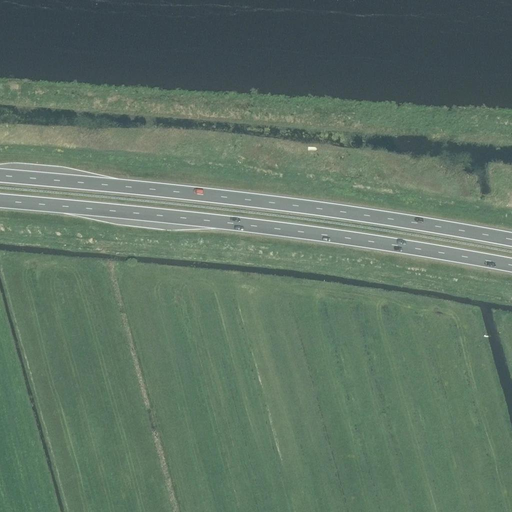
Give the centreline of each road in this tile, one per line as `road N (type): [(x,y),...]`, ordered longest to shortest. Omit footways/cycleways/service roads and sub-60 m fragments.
road 1 (trunk): [(511,240),(254,200),(0,176)]
road 2 (trunk): [(0,202),(253,226),(511,266)]
